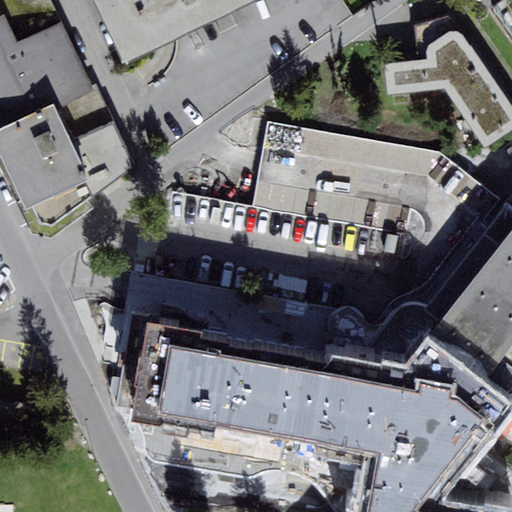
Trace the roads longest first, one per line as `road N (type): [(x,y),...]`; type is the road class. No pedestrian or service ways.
road 1 (residential): [(138,511),(49,329)]
road 2 (unknown): [(70,0),(149,175)]
road 3 (residential): [(49,329),(0,213)]
